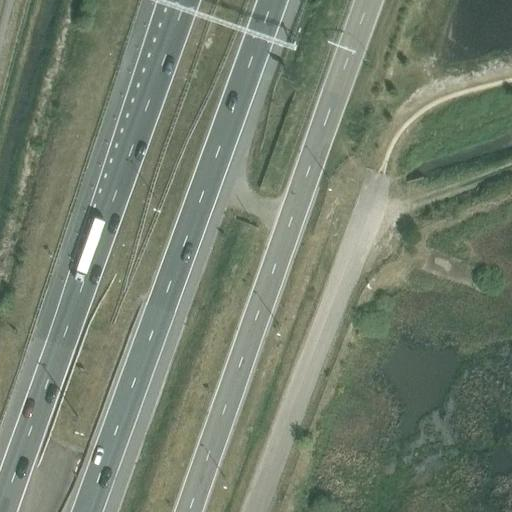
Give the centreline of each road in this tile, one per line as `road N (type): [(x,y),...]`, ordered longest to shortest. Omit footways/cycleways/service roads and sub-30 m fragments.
road 1 (motorway): [(185,0),(1,511)]
road 2 (motorway): [(89,511),(272,0)]
road 3 (tertiary): [(188,511),(369,0)]
road 4 (unclassified): [(259,511),(381,172)]
